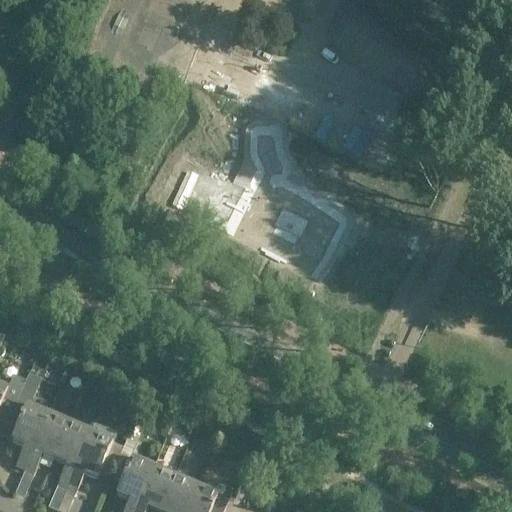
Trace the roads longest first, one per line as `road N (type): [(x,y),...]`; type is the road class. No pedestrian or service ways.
road 1 (tertiary): [(511,475),(92,266)]
road 2 (unclassified): [(0,120),(17,0)]
